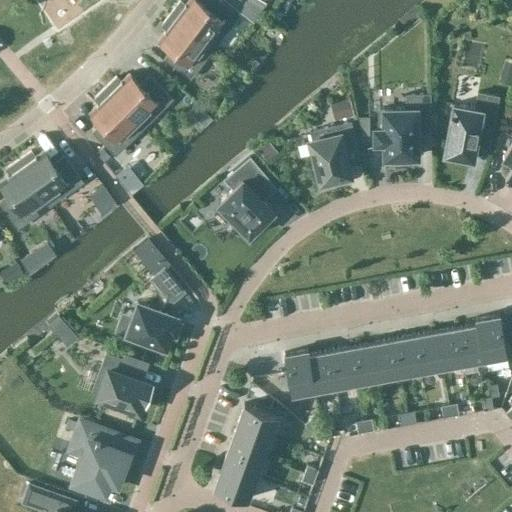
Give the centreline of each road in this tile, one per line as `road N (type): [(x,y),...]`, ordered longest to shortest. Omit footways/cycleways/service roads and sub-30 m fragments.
road 1 (residential): [(227,334),(272,258),(294,235),(350,205),(424,196),(464,205),(511,230)]
road 2 (residential): [(511,287),(227,334)]
road 3 (residential): [(152,0),(49,109),(0,143)]
road 4 (residential): [(164,511),(227,334)]
